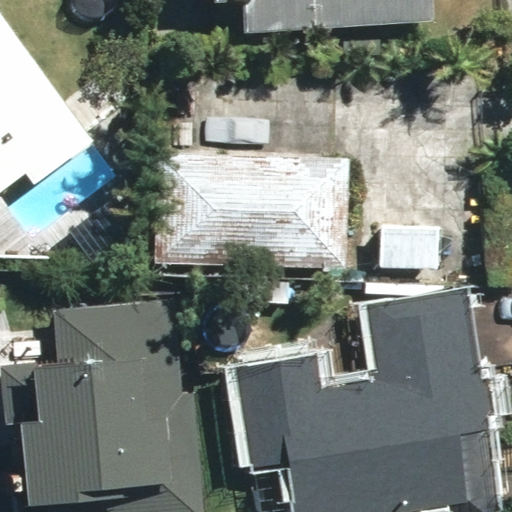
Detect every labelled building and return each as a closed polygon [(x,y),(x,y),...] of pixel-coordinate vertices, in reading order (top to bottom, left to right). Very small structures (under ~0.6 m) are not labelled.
[(0,0),(0,203),(38,176),(45,185),(107,140),(4,0),(0,0)] [(231,0),(257,0),(258,27),(451,23),(450,0),(227,0),(228,0),(231,0)] [(255,115),(269,113),(268,88),(255,88),(255,115)] [(162,261),(352,269),(356,158),(166,150),(162,261)] [(100,227),(101,252),(137,252),(137,226),(100,227)] [(386,268),(441,267),(440,227),(387,228),(386,268)] [(301,463),(306,511),(405,511),(406,511),(495,500),(472,288),(376,299),(385,382),(328,388),(325,357),(242,366),(253,468),(301,463)] [(34,481),(37,511),(209,511),(199,392),(186,393),(178,300),(61,309),(66,360),(13,365),(17,424),(38,423),(43,479),(34,481)]
